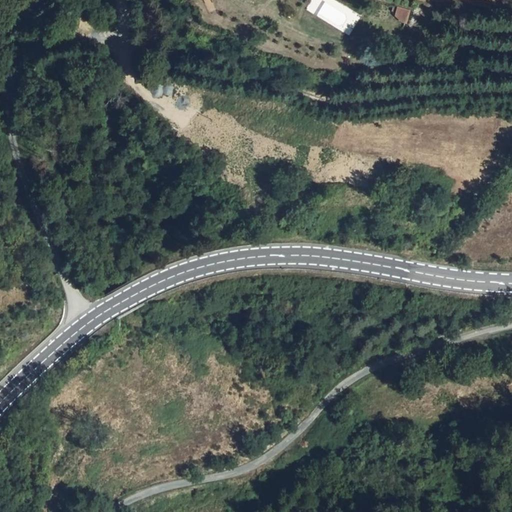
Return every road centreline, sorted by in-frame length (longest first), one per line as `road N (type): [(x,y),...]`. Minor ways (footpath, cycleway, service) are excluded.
road 1 (secondary): [(511,282),(335,258),(225,260),(105,310),(0,403)]
road 2 (unclassified): [(511,324),(386,361),(341,385),(254,465),(159,488),(107,511)]
